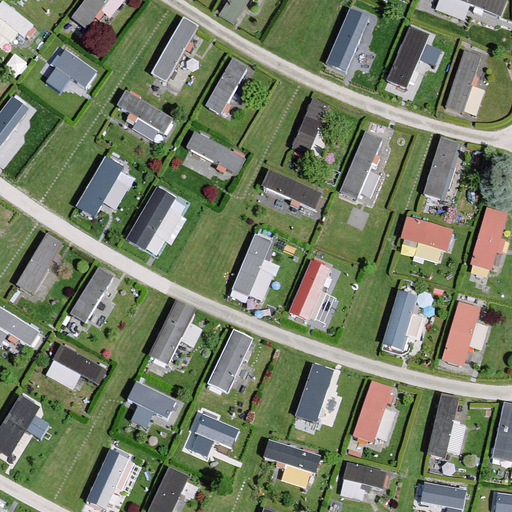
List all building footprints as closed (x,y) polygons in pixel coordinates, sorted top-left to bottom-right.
[(86,24),(102,0),(85,0),(74,16),(86,24)] [(236,10),(241,0),(225,0),(224,3),(236,10)] [(494,0),(469,0),(491,8),(494,0)] [(0,23),(26,44),(35,32),(0,5),(0,23)] [(338,74),(359,28),(346,22),(325,68),(338,74)] [(163,86),(190,44),(178,36),(151,79),(163,86)] [(397,94),(418,48),(404,42),(384,88),(397,94)] [(430,43),(426,61),(441,64),(444,46),(430,43)] [(50,60),(84,86),(93,75),(59,49),(50,60)] [(463,113),(479,65),(464,61),(450,109),(463,113)] [(221,115),(244,70),(230,64),(208,109),(221,115)] [(117,109),(160,135),(167,123),(125,96),(117,109)] [(0,150),(1,151),(29,109),(17,101),(0,126),(0,150)] [(306,160),(326,114),(313,108),(293,154),(306,160)] [(361,183),(377,136),(363,131),(348,179),(361,183)] [(185,149),(222,171),(229,159),(193,137),(185,149)] [(435,198),(455,152),(442,146),(422,193),(435,198)] [(85,219),(113,177),(100,169),(73,212),(85,219)] [(265,190),(304,207),(310,194),(271,177),(265,190)] [(142,248),(166,204),(153,197),(130,242),(142,248)] [(322,210),(369,229),(374,215),(327,197),(322,210)] [(491,265),(507,217),(493,213),(478,261),(491,265)] [(400,238),(441,253),(446,240),(405,224),(400,238)] [(29,291),(56,248),(43,241),(17,284),(29,291)] [(243,297),(264,251),(250,245),(230,291),(243,297)] [(304,321),(320,274),(306,269),(291,317),(304,321)] [(80,326),(107,284),(94,276),(68,319),(80,326)] [(395,346),(411,299),(397,294),(381,342),(395,346)] [(463,356),(478,308),(464,304),(449,352),(463,356)] [(165,358),(188,313),(174,307),(153,352),(165,358)] [(0,334),(25,348),(32,336),(0,317),(0,334)] [(225,392),(248,347),(234,340),(213,386),(225,392)] [(51,362),(88,383),(95,371),(58,349),(51,362)] [(310,421),(327,373),(312,369),(296,416),(310,421)] [(120,400),(166,421),(172,407),(126,387),(120,400)] [(368,441),(385,393),(371,389),(355,436),(368,441)] [(440,454),(453,405),(439,401),(426,450),(440,454)] [(508,458),(511,443),(511,407),(507,406),(494,455),(508,458)] [(0,459),(0,460),(27,417),(14,410),(0,433),(0,459)] [(34,430),(45,435),(53,415),(42,410),(34,430)] [(193,431),(233,448),(238,435),(199,418),(193,431)] [(262,459),(311,473),(315,459),(266,445),(262,459)] [(100,505),(122,460),(109,454),(87,499),(100,505)] [(335,478),(384,491),(387,477),(338,464),(335,478)] [(160,511),(176,481),(162,475),(144,511),(160,511)] [(413,498),(462,507),(465,493),(415,484),(413,498)] [(511,511),(511,510),(511,491),(501,489),(496,511),(511,511)]
